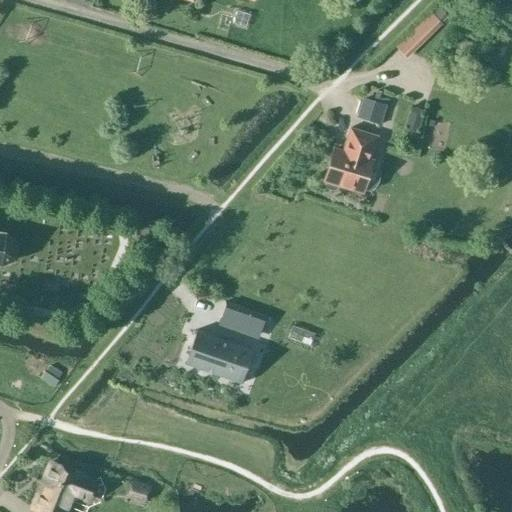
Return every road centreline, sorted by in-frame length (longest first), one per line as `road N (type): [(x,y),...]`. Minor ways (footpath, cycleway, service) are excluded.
road 1 (track): [(26,0),(330,87)]
road 2 (track): [(222,210),(188,193),(0,148)]
